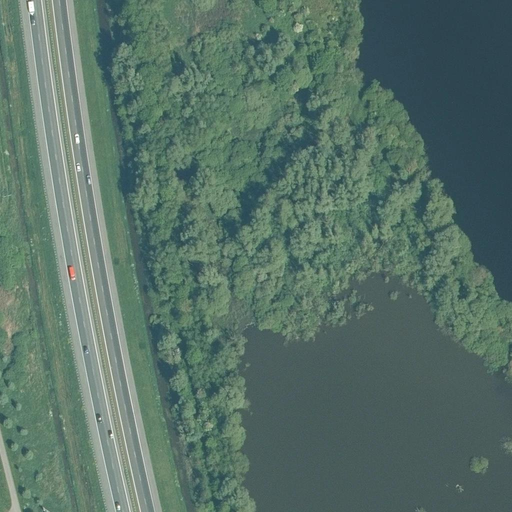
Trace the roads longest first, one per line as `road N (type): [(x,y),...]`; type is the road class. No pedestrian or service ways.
road 1 (motorway): [(147,511),(100,287),(57,0)]
road 2 (motorway): [(32,0),(78,302),(121,511)]
